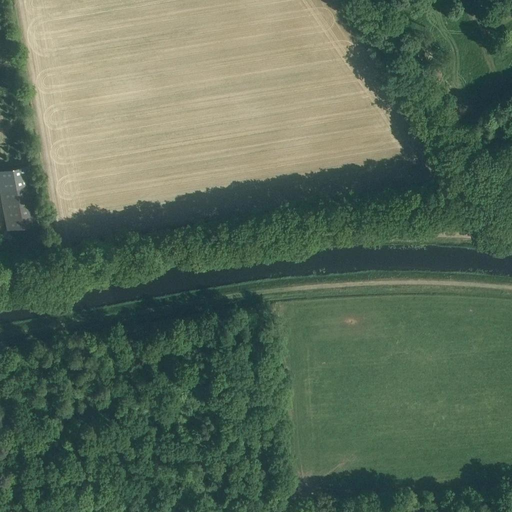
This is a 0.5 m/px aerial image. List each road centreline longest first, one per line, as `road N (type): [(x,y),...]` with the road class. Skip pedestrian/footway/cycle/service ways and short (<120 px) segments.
road 1 (track): [(0,337),(305,290),(387,283),(511,289)]
road 2 (track): [(314,511),(511,496)]
